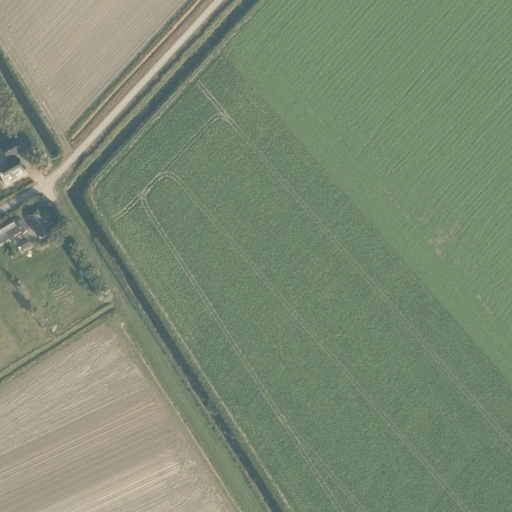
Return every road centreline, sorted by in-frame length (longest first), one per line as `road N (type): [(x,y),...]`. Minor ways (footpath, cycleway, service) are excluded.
road 1 (unclassified): [(0,211),(71,160),(219,0)]
road 2 (track): [(71,160),(0,45)]
